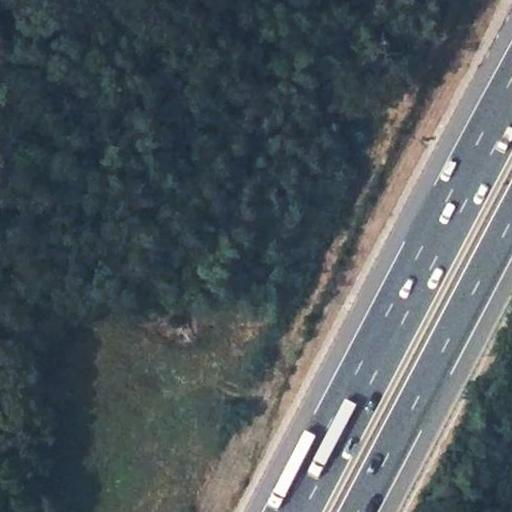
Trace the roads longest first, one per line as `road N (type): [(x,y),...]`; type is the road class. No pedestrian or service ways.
road 1 (motorway): [(511,109),(298,511)]
road 2 (motorway): [(367,511),(511,237)]
